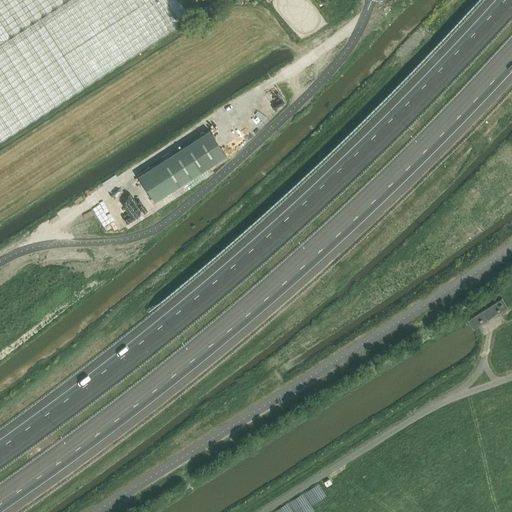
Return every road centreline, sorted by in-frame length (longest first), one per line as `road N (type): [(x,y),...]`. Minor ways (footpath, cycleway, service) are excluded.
road 1 (motorway): [(0,501),(247,310),(511,54)]
road 2 (motorway): [(506,0),(328,185),(136,350),(0,452)]
